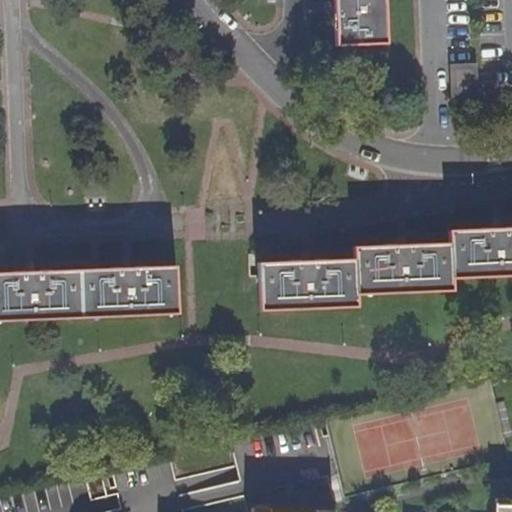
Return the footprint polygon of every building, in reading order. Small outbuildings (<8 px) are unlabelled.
[(382,0),(331,0),(332,9),(334,49),(384,48),(382,0)] [(470,72),(451,72),(452,107),(472,106),(470,72)] [(511,232),(490,233),(445,235),(446,247),(449,282),(511,279),(511,232)] [(449,282),(446,247),(397,249),(350,252),(351,263),(353,298),(449,295),(449,282)] [(353,298),(351,263),(302,265),(256,267),(257,315),(354,311),(353,298)] [(16,277),(0,277),(0,325),(174,319),(172,270),(147,271),(16,277)] [(0,497),(0,511),(170,511),(328,473),(315,418),(0,497)]
